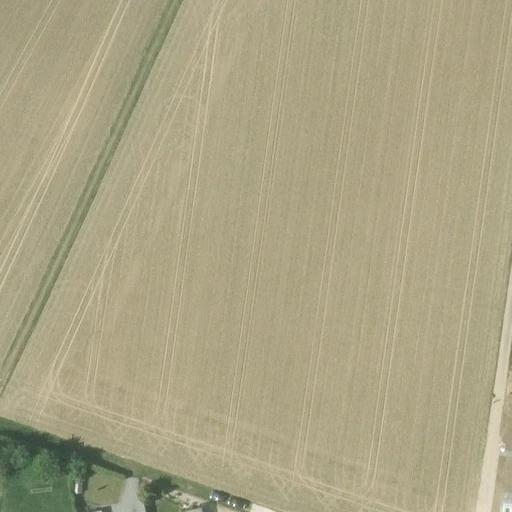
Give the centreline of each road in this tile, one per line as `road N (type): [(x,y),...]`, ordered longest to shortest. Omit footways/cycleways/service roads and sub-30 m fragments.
road 1 (track): [(170,0),(0,380)]
road 2 (track): [(0,418),(250,509)]
road 3 (track): [(483,511),(511,312)]
